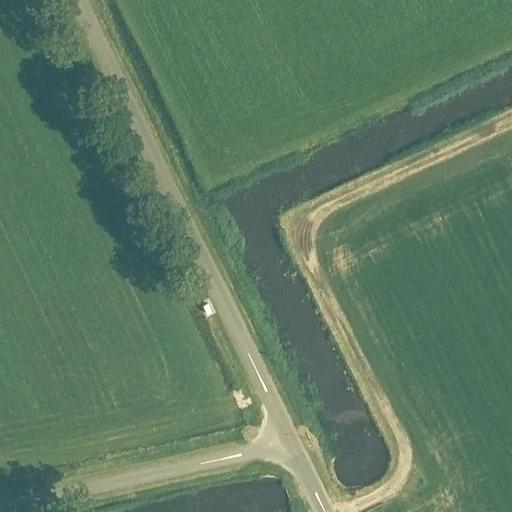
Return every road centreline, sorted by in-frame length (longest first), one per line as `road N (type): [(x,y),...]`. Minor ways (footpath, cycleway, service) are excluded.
road 1 (unclassified): [(289,445),(78,0)]
road 2 (unclassified): [(0,505),(289,445)]
